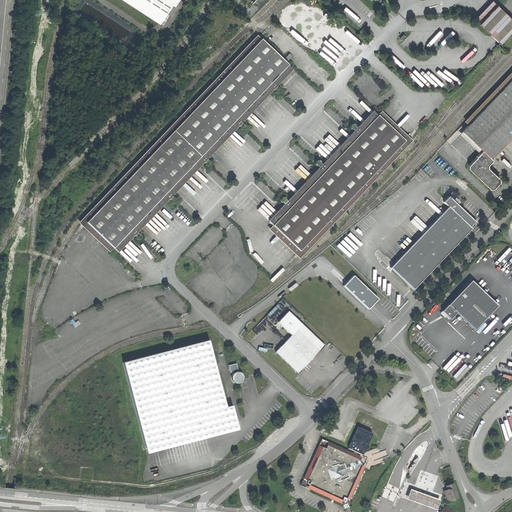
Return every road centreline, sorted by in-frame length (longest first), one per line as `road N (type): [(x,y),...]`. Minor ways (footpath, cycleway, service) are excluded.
road 1 (unclassified): [(314,414),(169,269),(319,103)]
road 2 (unclassified): [(386,338),(511,207)]
road 3 (unclassified): [(386,338),(422,377),(462,486)]
road 4 (unknown): [(422,377),(445,349),(475,346),(507,314),(511,302),(484,275)]
